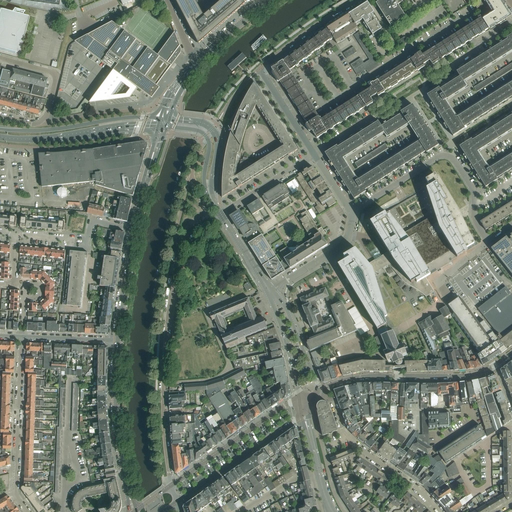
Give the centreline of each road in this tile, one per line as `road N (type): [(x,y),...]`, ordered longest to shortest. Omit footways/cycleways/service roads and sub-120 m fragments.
road 1 (residential): [(220,213),(179,240),(164,348),(171,485)]
road 2 (unclassified): [(317,390),(364,376),(470,375),(494,365)]
road 3 (residential): [(349,211),(439,152),(460,162),(475,204)]
road 4 (residential): [(317,390),(334,402),(345,433),(438,511)]
road 5 (tertiary): [(176,502),(302,410)]
road 6 (tertiary): [(299,398),(171,485)]
road 7 (residential): [(0,58),(57,74),(39,123),(0,116)]
road 8 (secondary): [(0,137),(139,126)]
road 9 (secondary): [(137,117),(0,128)]
road 10 (residential): [(21,336),(17,467)]
road 11 (secondary): [(124,467),(117,340)]
road 12 (residential): [(269,292),(344,243),(349,211)]
road 13 (residential): [(358,0),(258,69)]
road 14 (tertiary): [(211,198),(216,136),(202,122),(165,118)]
